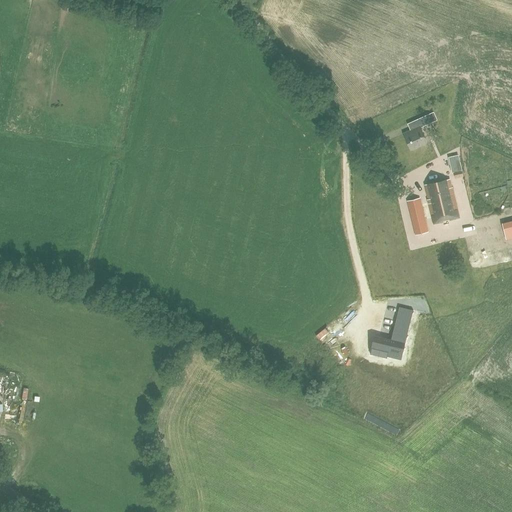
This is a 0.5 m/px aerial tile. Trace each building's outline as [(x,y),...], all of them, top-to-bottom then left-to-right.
[(417,120),(420,127),(438,120),(434,112),(417,120)] [(412,150),(427,142),(420,127),(417,120),(408,124),(410,130),(404,133),(412,150)] [(455,179),(464,177),(462,170),(454,172),(455,179)] [(460,218),(450,180),(426,186),(429,199),(428,200),(434,224),(443,222),(442,215),(449,214),(450,220),(460,218)] [(416,234),(428,231),(420,198),(408,201),(416,234)] [(399,208),(385,213),(391,233),(396,248),(396,251),(399,260),(412,260),(411,257),(411,248),(399,247),(399,237),(397,232),(398,227),(405,224),(405,219),(403,212),(403,209),(399,208)] [(367,219),(359,221),(366,250),(376,248),(373,235),(365,237),(363,228),(369,227),(367,219)] [(511,227),(496,229),(498,240),(511,238),(511,227)] [(382,290),(382,278),(374,278),(374,290),(382,290)] [(391,338),(370,333),(362,362),(400,371),(415,312),(399,307),(391,338)]
